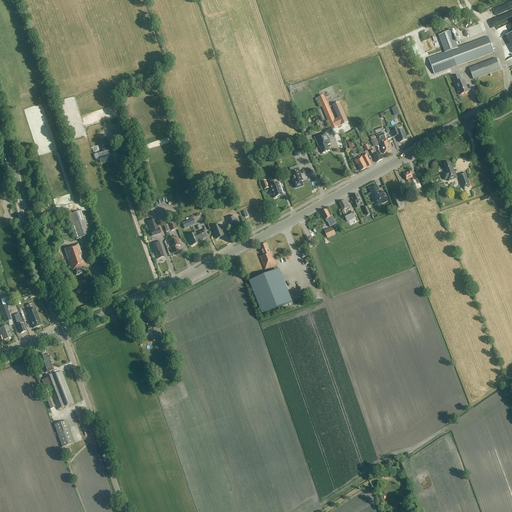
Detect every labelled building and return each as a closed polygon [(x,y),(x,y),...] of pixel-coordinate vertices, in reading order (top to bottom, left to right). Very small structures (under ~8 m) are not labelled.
[(500,6),(488,12),(491,17),(503,12),(500,6)] [(494,25),(511,19),(511,17),(511,15),(511,14),(511,11),(492,18),(494,25)] [(488,26),(489,26),(487,17),(478,20),(479,24),(467,28),(469,35),(489,30),(488,26)] [(444,32),(442,27),(440,28),(439,25),(427,30),(431,38),(444,32)] [(445,53),(429,59),(434,74),(494,52),(488,37),(458,48),(452,31),(439,36),(445,53)] [(469,68),(473,79),(500,70),(496,58),(469,68)] [(460,95),(468,92),(464,80),(461,82),(459,75),(453,78),(457,88),(460,95)] [(334,120),(324,95),(315,99),(316,102),(319,101),(332,130),(348,123),(339,103),(333,106),(338,118),(334,120)] [(96,125),(98,132),(105,130),(103,123),(96,125)] [(113,131),(118,144),(128,141),(123,128),(113,131)] [(337,129),(340,141),(345,140),(342,128),(337,129)] [(400,143),(407,140),(403,130),(400,131),(399,128),(392,131),(394,137),(397,136),(400,143)] [(323,154),(330,150),(327,145),(331,144),(326,132),(315,137),(319,147),(320,147),(323,154)] [(384,154),(391,151),(386,139),(383,133),(377,135),(384,154)] [(101,163),(113,160),(111,154),(109,147),(108,147),(106,139),(100,141),(103,152),(98,153),(101,163)] [(364,143),(362,144),(361,144),(362,147),(364,146),(366,151),(369,150),(366,143),(364,143)] [(377,163),(383,159),(379,151),(376,153),(376,151),(373,152),(372,151),(371,152),(377,163)] [(361,171),(372,165),(366,154),(354,160),(361,171)] [(454,171),(451,162),(443,165),(446,172),(442,174),(444,181),(447,180),(448,182),(458,178),(455,171),(454,171)] [(296,188),(303,186),(301,179),(302,178),(299,168),(290,171),(294,181),(293,181),(296,188)] [(410,172),(404,175),(406,181),(407,180),(412,192),(421,188),(417,177),(413,178),(410,172)] [(470,186),(465,173),(458,175),(463,189),(466,188),(466,187),(468,186),(468,187),(470,186)] [(275,198),(284,196),(279,183),(271,186),(273,191),(271,191),(273,196),(274,195),(275,198)] [(380,193),(377,185),(369,188),(372,196),(371,197),(375,207),(388,201),(383,192),(380,193)] [(401,198),(398,199),(395,193),(391,195),(397,209),(405,206),(401,198)] [(172,207),(177,205),(173,195),(169,197),(172,207)] [(358,195),(351,198),(356,208),(360,207),(358,204),(361,202),(358,195)] [(350,209),(346,201),(340,204),(342,208),(341,209),(342,212),(346,210),(348,212),(344,214),(347,221),(354,217),(351,211),(350,211),(349,209),(350,209)] [(327,210),(322,213),(326,220),(330,227),(336,224),(332,216),(330,217),(327,210)] [(84,211),(78,213),(72,215),(80,238),(92,234),(84,211)] [(234,219),(233,216),(226,218),(227,221),(230,227),(238,224),(235,218),(234,219)] [(182,223),(184,229),(195,224),(193,218),(182,223)] [(155,219),(147,222),(150,231),(157,229),(159,228),(155,219)] [(177,230),(174,223),(167,225),(170,232),(177,230)] [(216,239),(224,236),(219,225),(212,228),(216,239)] [(324,231),(327,238),(336,234),(332,227),(324,231)] [(161,234),(159,228),(157,229),(150,231),(152,237),(161,234)] [(192,246),(199,243),(198,241),(207,237),(204,231),(195,234),(195,233),(188,236),(192,246)] [(173,238),(169,240),(174,254),(178,252),(176,247),(180,245),(177,237),(175,236),(172,237),(173,238)] [(157,259),(164,257),(159,242),(151,245),(153,253),(155,252),(157,259)] [(79,244),(74,246),(65,249),(71,268),(72,271),(74,270),(76,276),(86,273),(84,267),(86,266),(79,247),(79,244)] [(263,256),(260,257),(265,270),(276,265),(271,253),(267,244),(260,247),(263,256)] [(279,270),(250,281),(263,314),(291,303),(279,270)] [(6,304),(9,310),(15,307),(13,301),(6,304)] [(3,306),(0,307),(0,308),(5,323),(11,321),(6,305),(3,306)] [(27,312),(33,329),(41,325),(35,309),(34,309),(27,312)] [(147,315),(141,317),(144,325),(141,326),(145,335),(154,332),(149,319),(148,319),(147,315)] [(21,318),(15,320),(18,326),(17,326),(20,333),(26,331),(24,327),(25,326),(24,324),(23,324),(21,318)] [(4,340),(11,337),(7,326),(0,329),(0,331),(1,335),(2,335),(4,340)] [(168,334),(162,335),(164,343),(170,341),(168,334)] [(54,370),(51,361),(49,357),(48,357),(47,354),(45,355),(45,354),(40,356),(44,364),(42,364),(46,373),(47,376),(45,377),(45,379),(41,381),(44,388),(49,386),(58,410),(74,404),(61,372),(54,375),(53,374),(52,375),(51,371),(54,370)] [(66,421),(55,425),(54,425),(62,447),(74,443),(66,421)]
